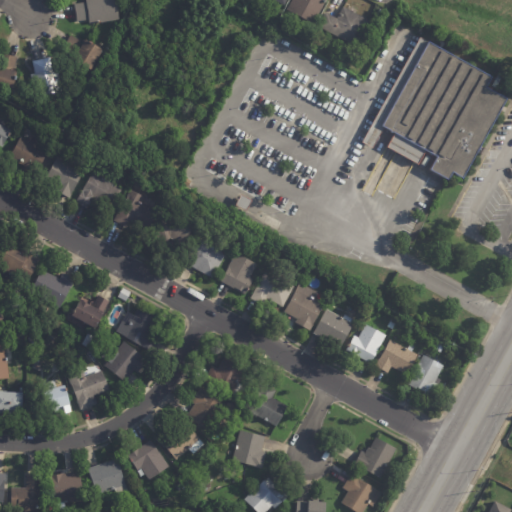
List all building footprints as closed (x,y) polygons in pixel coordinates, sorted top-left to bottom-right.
[(90,22),(89,21),(77,22),(75,5),(86,3),(85,0),(115,0),(119,21),(90,25),(90,22)] [(326,0),(314,24),(288,10),(293,0),(326,0)] [(344,8),(371,21),(358,47),(319,27),(326,13),(338,19),(343,7),(344,8)] [(375,26),(369,38),(365,36),(371,24),(375,26)] [(85,43),(86,42),(104,51),(93,72),(73,62),(76,56),(64,50),(71,36),(85,43)] [(490,87),(489,89),(510,101),(466,181),(455,175),(451,182),(433,172),(440,159),(428,152),(420,166),(389,149),(397,135),(386,129),(375,150),(364,144),(422,39),(494,79),(490,87)] [(366,43),(362,51),(358,49),(363,41),(366,43)] [(17,59),(14,71),(18,72),(12,93),(0,89),(0,61),(2,54),(17,59)] [(33,62),(50,59),(52,71),(58,70),(64,99),(61,100),(61,103),(56,104),(55,102),(45,104),(46,106),(42,107),(41,105),(37,105),(32,76),(36,75),(33,62)] [(0,117),(7,121),(3,127),(11,131),(1,148),(0,147),(0,117)] [(26,139),(48,151),(33,179),(22,172),(25,167),(9,158),(21,136),(26,139)] [(70,163),(83,170),(69,198),(55,191),(56,188),(44,182),(57,156),(70,163)] [(95,170),(107,177),(105,180),(121,190),(109,211),(97,205),(99,203),(93,199),(87,210),(75,203),(94,170),(95,170)] [(181,180),(187,184),(184,188),(178,184),(181,180)] [(133,188),(137,181),(145,186),(142,193),(133,188)] [(146,199),(147,200),(144,206),(157,213),(148,231),(133,224),(130,230),(114,222),(130,191),(146,199)] [(242,197),(253,203),(247,213),(236,207),(242,197)] [(182,243),(170,237),(168,241),(155,234),(169,209),(183,218),(188,210),(195,214),(192,220),(196,223),(184,244),(182,243)] [(246,238),(253,242),(248,248),(242,244),(246,238)] [(225,255),(212,280),(184,264),(198,240),(225,255)] [(29,253),(40,259),(27,284),(0,269),(0,262),(10,243),(29,253)] [(252,272),(249,278),(253,281),(245,296),(220,282),(235,254),(256,265),(252,272)] [(56,277),(60,279),(63,273),(76,280),(61,308),(30,291),(42,269),(56,277)] [(294,287),(283,308),(268,300),(264,307),(251,299),(266,272),(294,287)] [(297,320),(285,313),(300,285),(318,294),(314,300),(325,306),(311,332),(296,324),(298,320),(297,320)] [(131,292),(126,301),(118,297),(122,288),(131,292)] [(99,296),(109,302),(103,311),(105,312),(96,328),(89,324),(85,329),(76,324),(79,319),(72,315),(81,299),(93,306),(99,296)] [(158,343),(153,352),(117,331),(128,312),(134,315),(139,306),(159,317),(148,335),(159,341),(158,343)] [(340,318),(342,320),(344,316),(354,321),(339,349),(313,334),(326,310),(340,318)] [(393,320),(397,322),(393,331),(388,328),(393,320)] [(53,329),(58,322),(62,325),(58,332),(53,329)] [(368,363),(346,351),(354,336),(358,339),(365,326),(386,337),(371,365),(368,363)] [(82,344),(89,331),(95,335),(88,348),(82,344)] [(385,372),(376,367),(390,340),(405,349),(408,344),(414,348),(412,352),(418,356),(407,377),(391,367),(387,374),(385,372)] [(131,373),(125,381),(105,365),(108,361),(102,356),(109,346),(116,351),(124,341),(147,359),(137,371),(134,369),(131,373)] [(6,346),(9,378),(0,378),(0,345),(6,345),(6,346)] [(438,386),(431,399),(408,386),(424,356),(444,368),(435,385),(438,386)] [(245,367),(238,383),(243,385),(238,397),(205,382),(212,366),(219,369),(224,357),(245,367)] [(266,366),(263,372),(257,370),(260,363),(266,365),(266,366)] [(91,406),(81,410),(68,377),(83,371),(85,377),(102,371),(109,390),(94,396),(97,404),(91,406)] [(69,412),(56,416),(54,408),(47,411),(41,392),(63,385),(71,411),(69,412)] [(265,385),(276,391),(272,398),(288,407),(277,427),(250,412),(265,385)] [(223,420),(217,428),(213,425),(209,431),(187,416),(195,404),(192,402),(201,388),(226,405),(218,417),(223,420)] [(11,413),(0,413),(0,392),(23,392),(23,413),(11,413)] [(198,442),(177,460),(163,444),(162,445),(156,437),(167,427),(171,432),(185,420),(201,439),(198,442)] [(265,438),(262,452),(266,453),(263,467),(234,460),(240,430),(265,436),(265,438)] [(397,448),(381,478),(356,464),(363,451),(366,453),(369,447),(371,448),(376,438),(397,448)] [(141,447),(150,440),(169,466),(150,480),(141,468),(138,471),(128,456),(141,447)] [(89,469),(118,459),(128,491),(117,495),(115,489),(97,495),(89,469)] [(65,502),(53,504),(50,475),(78,473),(81,501),(65,502)] [(346,484),(352,474),(382,493),(373,507),(369,504),(363,511),(357,511),(336,498),(346,484)] [(27,475),(40,475),(39,511),(18,511),(18,509),(11,509),(11,488),(26,488),(27,475)] [(268,477),(288,497),(276,509),(273,506),(267,511),(257,511),(245,500),(267,477),(268,477)] [(176,488),(182,483),(185,486),(179,491),(176,488)] [(317,501),(328,503),(326,511),(296,511),(298,501),(310,503),(310,501),(317,501)] [(506,511),(508,508),(491,501),(486,511),(506,511)]
